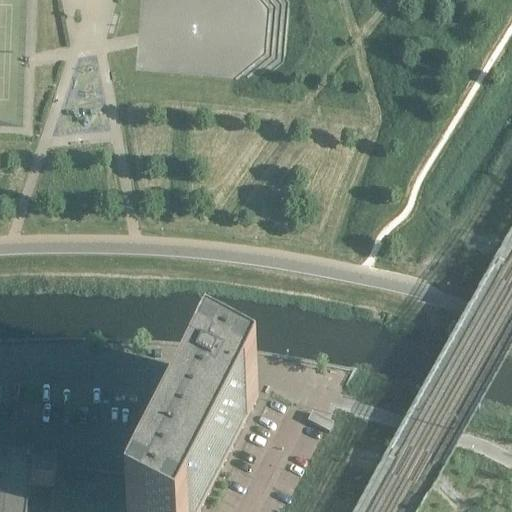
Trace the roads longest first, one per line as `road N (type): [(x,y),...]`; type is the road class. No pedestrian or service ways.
road 1 (residential): [(0,376),(148,379),(159,388),(146,447)]
road 2 (residential): [(146,447),(0,438)]
